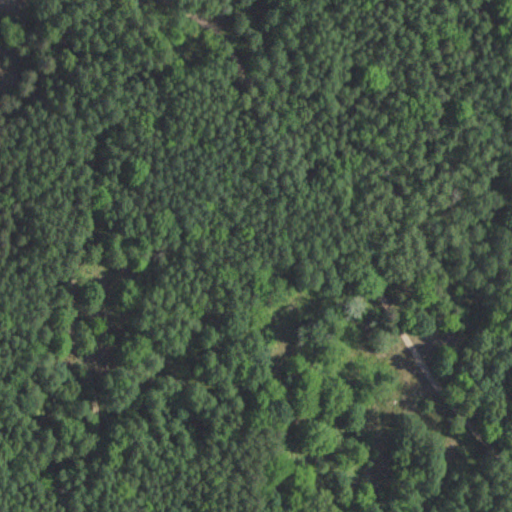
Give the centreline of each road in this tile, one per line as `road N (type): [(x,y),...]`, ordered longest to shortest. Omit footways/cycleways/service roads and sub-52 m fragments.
road 1 (track): [(156,0),(205,50),(400,330),(511,470)]
road 2 (track): [(54,0),(75,193),(67,307),(96,411)]
